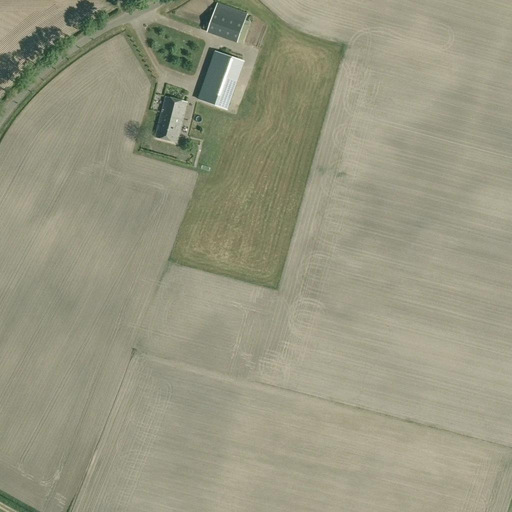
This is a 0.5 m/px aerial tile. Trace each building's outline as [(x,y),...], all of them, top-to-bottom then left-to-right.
[(237,43),(247,14),(217,4),(210,24),(208,30),(207,32),(237,43)] [(38,43),(35,35),(23,39),(27,47),(38,43)] [(193,71),(198,50),(163,41),(158,62),(193,71)] [(235,63),(209,54),(191,102),(217,111),(235,63)] [(156,138),(177,143),(187,103),(166,97),(156,138)]
